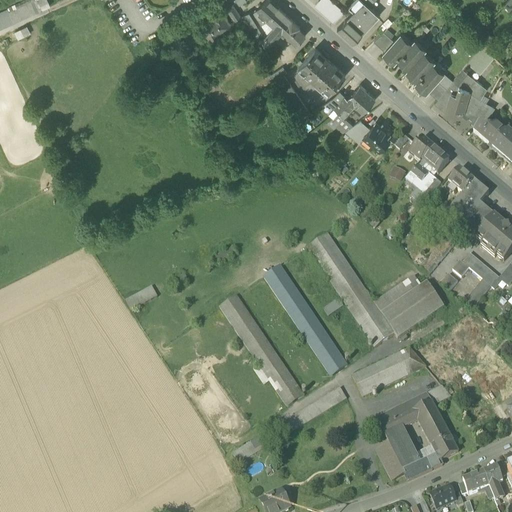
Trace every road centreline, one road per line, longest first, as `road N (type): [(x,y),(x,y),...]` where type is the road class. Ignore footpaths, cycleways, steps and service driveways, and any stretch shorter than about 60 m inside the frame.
road 1 (secondary): [(288,0),(511,198)]
road 2 (residential): [(350,511),(511,441)]
